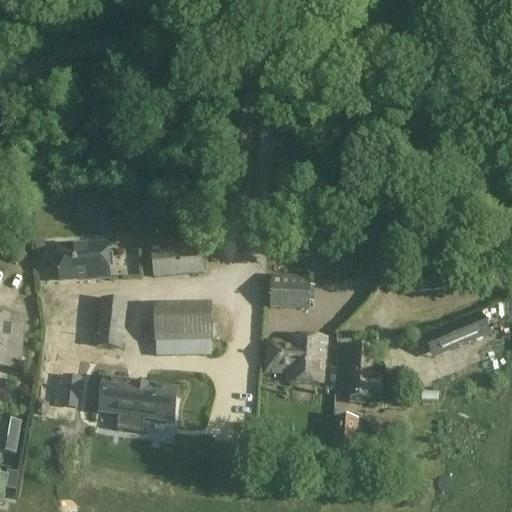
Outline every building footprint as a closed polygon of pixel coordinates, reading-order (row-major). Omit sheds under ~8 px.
[(100,216),(110,215),(109,195),(98,196),(100,216)] [(151,244),(154,280),(205,275),(201,239),(151,244)] [(57,249),(60,282),(88,279),(88,281),(109,279),(107,245),(57,249)] [(410,295),(462,289),(461,273),(408,278),(410,295)] [(273,307),(310,310),(313,280),(275,277),(273,307)] [(122,352),(128,303),(101,300),(96,349),(122,352)] [(212,305),(154,306),(154,344),(213,343),(213,341),(221,341),(220,308),(212,308),(212,305)] [(450,353),(491,336),(482,316),(442,334),(450,353)] [(0,367),(20,370),(24,322),(0,319),(0,367)] [(264,372),(288,374),(288,381),(321,384),(324,355),(325,355),(327,340),(291,337),(290,344),(267,342),(264,372)] [(371,401),(371,399),(381,399),(382,379),(372,379),(374,351),(353,350),(350,399),(371,401)] [(144,381),(109,378),(106,413),(130,415),(130,424),(147,425),(154,426),(155,416),(186,419),(189,387),(160,384),(160,387),(143,385),(144,381)] [(0,406),(0,442),(10,444),(14,408),(0,406)] [(355,461),(357,422),(338,421),(335,460),(355,461)] [(0,486),(1,477),(11,478),(13,464),(0,462),(0,486)]
